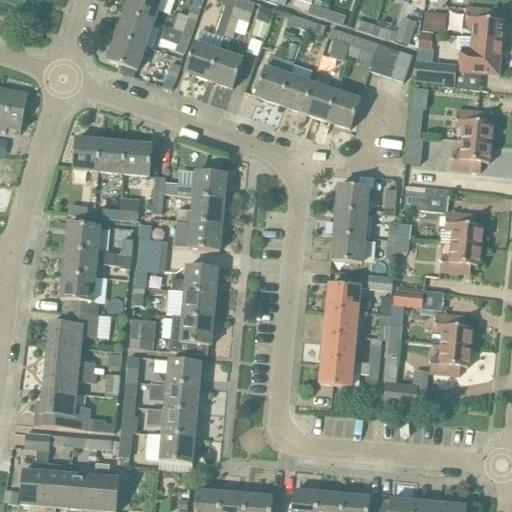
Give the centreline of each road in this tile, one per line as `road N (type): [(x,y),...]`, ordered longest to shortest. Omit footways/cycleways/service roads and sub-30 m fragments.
road 1 (residential): [(510,469),(280,440),(273,421),(298,168)]
road 2 (residential): [(298,168),(62,77)]
road 3 (residential): [(14,254),(62,77)]
road 4 (residential): [(298,168),(367,149),(376,95)]
